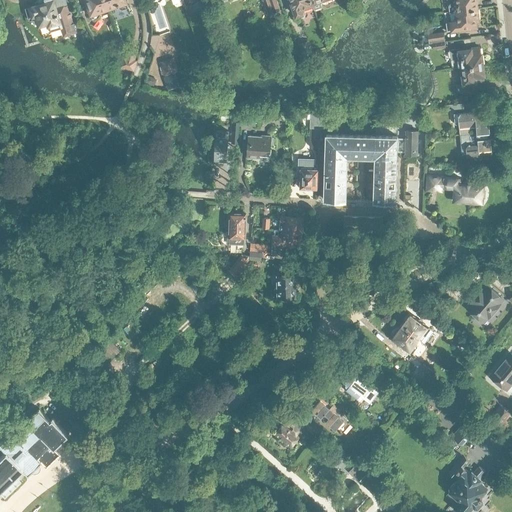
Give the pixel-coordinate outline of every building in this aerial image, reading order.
[(53,37),(64,34),(64,36),(76,32),(65,0),(46,0),(47,2),(27,8),(28,15),(31,14),(33,20),(38,18),(43,34),(51,31),(53,37)] [(100,11),(109,8),(106,0),(86,0),(93,19),(100,17),(99,16),(100,16),(100,15),(101,14),(100,11)] [(123,9),(129,7),(126,0),(106,0),(109,8),(119,5),(120,8),(121,8),(122,9),(122,8),(123,9)] [(276,0),(269,0),(274,12),(280,10),(276,0)] [(290,0),(296,16),(303,14),(304,11),(303,8),(312,4),(312,2),(310,0),(290,0)] [(310,0),(312,2),(312,4),(314,9),(322,6),(320,0),(310,0)] [(451,3),(449,4),(450,12),(451,12),(458,11),(478,8),(476,0),(456,0),(457,2),(451,3)] [(452,22),(447,22),(448,30),(478,27),(477,20),(479,20),(478,8),(458,11),(451,12),(452,22)] [(444,32),(428,34),(429,43),(431,43),(445,41),(444,32)] [(298,44),(303,57),(313,54),(308,40),(298,44)] [(445,41),(431,43),(432,50),(446,48),(445,41)] [(134,60),(137,50),(130,47),(126,58),(134,60)] [(461,67),(483,64),(482,53),(481,53),(480,47),(461,50),(461,48),(449,49),(450,51),(451,58),(452,59),(453,60),(454,68),(461,67)] [(263,49),(257,51),(262,65),(268,63),(263,49)] [(230,62),(236,61),(233,53),(228,54),(230,62)] [(134,60),(126,58),(124,57),(121,66),(133,70),(136,61),(134,60)] [(165,75),(173,72),(178,71),(174,58),(161,62),(165,75)] [(485,75),(484,72),(483,64),(461,67),(464,83),(456,84),(457,93),(469,92),(468,83),(485,81),(484,75),(485,75)] [(229,66),(223,68),(227,81),(234,79),(229,66)] [(460,134),(490,131),(488,110),(454,113),(455,122),(459,124),(460,134)] [(327,128),(328,112),(316,112),(316,128),(327,128)] [(256,114),(241,114),(241,125),(255,126),(256,114)] [(227,160),(229,131),(217,130),(215,159),(218,159),(217,162),(223,162),(223,159),(227,160)] [(398,139),(398,152),(406,152),(406,153),(417,154),(418,131),(407,131),(407,139),(398,139)] [(477,154),(492,152),(490,131),(460,134),(462,153),(467,153),(467,157),(477,156),(477,154)] [(349,156),(350,135),(327,134),(326,155),(347,155),(347,156),(348,156),(349,156)] [(373,157),(374,136),(350,135),(349,156),(373,157)] [(271,137),(263,136),(263,137),(249,136),(247,157),(259,158),(260,160),(267,160),(269,160),(269,156),(270,156),(270,155),(271,144),(272,144),(274,143),(274,139),(273,138),(271,138),(271,137)] [(377,156),(397,157),(398,136),(374,136),(373,157),(376,157),(377,156)] [(347,173),(348,156),(347,156),(347,155),(326,155),(325,172),(347,173)] [(397,174),(397,157),(377,156),(376,157),(375,173),(397,174)] [(317,187),(317,170),(315,170),(315,165),(299,164),(298,179),(302,179),(302,187),(303,187),(304,189),(308,189),(309,187),(317,187)] [(346,200),(347,173),(325,172),(324,199),(346,200)] [(396,202),(397,174),(375,173),(374,201),(396,202)] [(486,197),(486,192),(483,190),(483,186),(473,186),(473,185),(464,184),(464,185),(460,185),(461,178),(428,176),(427,190),(442,191),(442,185),(456,186),(455,201),(473,202),(473,200),(482,201),(482,199),(486,197)] [(231,213),(230,243),(245,244),(246,213),(231,213)] [(280,216),(280,222),(284,222),(283,230),(303,231),(303,222),(301,222),(302,218),(280,216)] [(276,229),(275,243),(278,243),(300,245),(300,240),(302,240),(303,231),(283,230),(276,229)] [(168,258),(182,243),(178,239),(174,243),(173,242),(163,253),(168,258)] [(250,251),(262,252),(263,244),(251,243),(250,251)] [(262,261),(262,252),(250,251),(250,260),(262,261)] [(229,270),(236,278),(247,266),(249,258),(241,255),(229,270)] [(162,263),(150,275),(152,278),(165,266),(162,263)] [(278,296),(296,296),(295,274),(286,274),(286,263),(273,264),(273,275),(277,275),(277,287),(276,288),(275,288),(275,289),(274,290),(274,291),(275,293),(276,294),(277,295),(278,295),(278,296)] [(484,320),(503,298),(488,284),(469,307),(484,320)] [(426,335),(431,328),(410,314),(408,316),(407,317),(406,318),(405,319),(404,322),(401,326),(419,339),(423,333),(426,335)] [(100,324),(91,332),(95,336),(104,328),(100,324)] [(425,343),(419,339),(401,326),(398,330),(396,331),(395,332),(395,333),(394,334),(394,336),(393,338),(413,352),(418,346),(421,348),(425,343)] [(447,338),(457,346),(461,340),(451,332),(447,338)] [(81,346),(65,361),(72,368),(88,353),(81,346)] [(506,389),(511,381),(511,354),(510,353),(490,376),(506,389)] [(418,370),(427,376),(433,370),(423,363),(418,370)] [(379,393),(371,387),(349,371),(343,380),(348,383),(344,388),(357,398),(361,401),(364,398),(371,404),(379,393)] [(341,431),(350,421),(322,397),(312,408),(326,421),(325,421),(335,430),(335,429),(340,433),(342,431),(341,431)] [(500,426),(510,414),(500,406),(490,417),(500,426)] [(51,420),(41,409),(40,408),(16,432),(14,430),(0,443),(8,450),(0,457),(0,491),(6,498),(23,481),(16,474),(24,467),(29,472),(32,470),(33,470),(35,471),(38,471),(39,469),(41,468),(41,466),(41,464),(40,463),(40,462),(42,460),(46,463),(59,451),(55,447),(68,434),(53,418),(51,420)] [(281,425),(276,432),(292,445),(298,437),(296,434),(304,425),(290,414),(281,425)] [(305,426),(314,434),(319,428),(310,420),(305,426)] [(463,444),(472,434),(462,425),(454,436),(463,444)] [(324,457),(329,461),(332,460),(335,458),(334,454),(329,450),(326,450),(324,453),(324,457)] [(463,455),(449,472),(459,482),(456,484),(455,483),(454,484),(450,487),(450,490),(451,491),(450,492),(460,501),(455,507),(460,511),(467,511),(473,506),(475,508),(478,507),(482,502),(482,500),(481,499),(484,495),(482,494),(487,488),(479,481),(480,479),(479,477),(484,471),(479,466),(473,472),(470,469),(468,471),(464,467),(469,460),(463,455)] [(350,471),(361,483),(369,475),(358,463),(350,471)]
